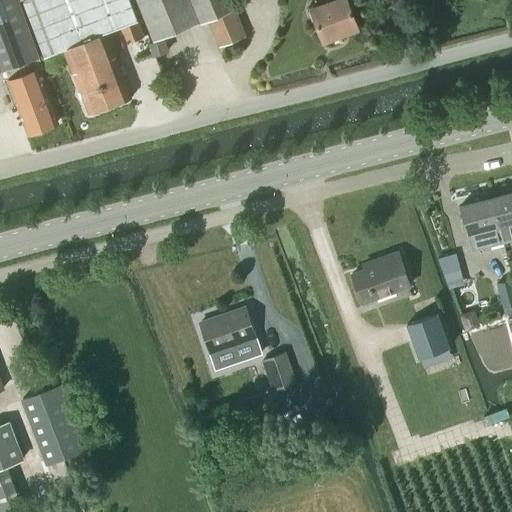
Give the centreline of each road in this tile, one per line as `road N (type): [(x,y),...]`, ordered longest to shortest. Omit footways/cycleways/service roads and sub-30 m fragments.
road 1 (unclassified): [(0,173),(511,39)]
road 2 (tertiary): [(0,246),(511,113)]
road 3 (unclassified): [(0,276),(402,170),(511,150)]
